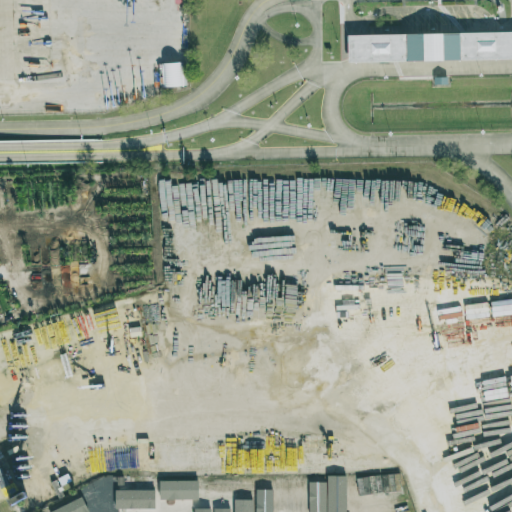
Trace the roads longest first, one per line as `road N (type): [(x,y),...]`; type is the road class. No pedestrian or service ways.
road 1 (residential): [(0,127),(136,127),(185,108),(213,91),(270,0)]
road 2 (motorway): [(218,156),(386,150)]
road 3 (motorway): [(511,68),(366,70)]
